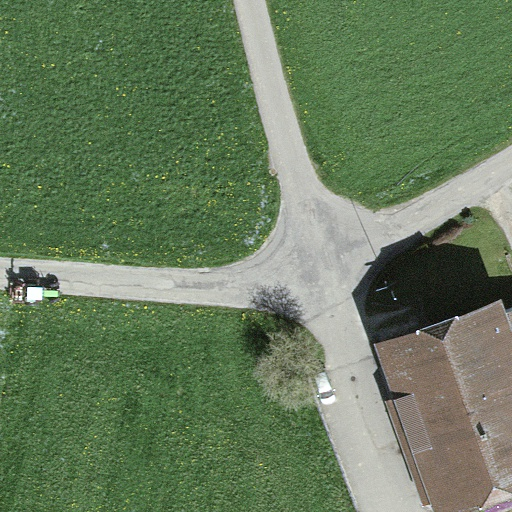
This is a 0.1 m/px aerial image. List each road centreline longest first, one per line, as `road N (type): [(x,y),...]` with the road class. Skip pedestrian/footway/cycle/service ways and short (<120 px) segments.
road 1 (unclassified): [(322,262),(201,288),(0,273)]
road 2 (unclassified): [(249,0),(322,262)]
road 3 (unclassified): [(322,262),(420,511)]
road 4 (unclassified): [(511,162),(322,262)]
